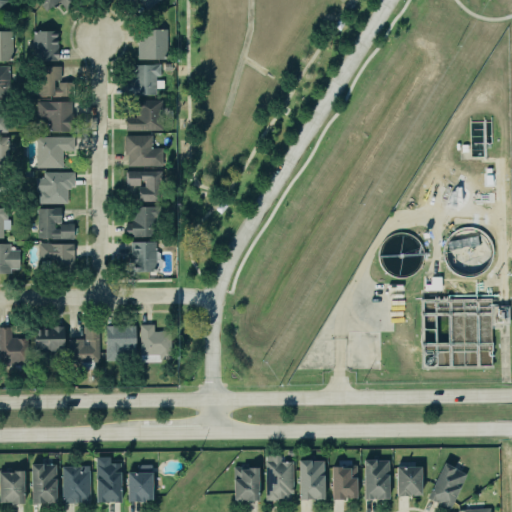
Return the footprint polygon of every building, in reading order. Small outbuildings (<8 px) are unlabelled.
[(65,9),(76,1),(74,0),(39,0),(46,10),(60,1),(65,9)] [(138,0),(145,9),(156,0),(126,0),(129,3),(132,0),(138,0)] [(334,27),(340,30),(346,21),(340,17),(334,27)] [(167,29),(142,29),(142,41),(138,41),(138,58),(167,59),(167,29)] [(12,30),(0,30),(0,60),(12,60),(12,30)] [(58,30),(33,30),(33,60),(58,60),(58,30)] [(131,63),(143,62),(152,63),(152,62),(160,62),(160,75),(155,75),(155,78),(163,78),(163,87),(155,87),(155,93),(143,92),(125,94),(126,86),(125,80),(129,80),(129,77),(131,77),(131,63)] [(9,65),(0,65),(0,96),(9,97),(9,65)] [(60,66),(39,66),(38,95),(65,95),(65,83),(60,83),(60,66)] [(125,129),(161,128),(160,98),(135,99),(136,115),(125,116),(125,129)] [(37,118),(48,118),(48,130),(71,130),(72,101),(37,101),(37,118)] [(124,133),(124,153),(127,153),(127,164),(161,164),(161,146),(151,146),(151,133),(124,133)] [(0,167),(8,168),(9,137),(0,136),(0,167)] [(72,136),(36,136),(36,167),(62,167),(63,150),(72,150),(72,136)] [(158,171),(126,170),(126,184),(139,185),(138,200),(157,201),(158,171)] [(67,203),(67,186),(74,186),(74,171),(43,171),(43,177),(35,177),(35,192),(39,192),(39,203),(67,203)] [(216,209),(222,213),(228,205),(222,200),(216,209)] [(0,236),(3,236),(3,227),(10,228),(9,218),(7,218),(7,216),(10,216),(10,207),(6,207),(0,206),(0,236)] [(155,236),(155,206),(132,206),(131,222),(126,222),(126,235),(155,236)] [(37,208),(61,207),(61,222),(74,223),(74,238),(54,238),(38,236),(37,208)] [(130,241),(156,241),(156,250),(156,270),(146,270),(139,270),(136,271),(130,272),(130,267),(129,268),(128,266),(128,253),(131,252),(130,241)] [(19,249),(10,249),(10,243),(0,242),(0,272),(10,273),(10,268),(19,268),(19,249)] [(73,243),(39,242),(38,266),(73,267),(73,243)] [(490,299),(422,298),(421,367),(479,368),(479,345),(490,345),(490,299)] [(153,323),(139,324),(140,360),(171,360),(170,330),(154,330),(153,323)] [(34,325),(34,350),(63,350),(63,325),(57,324),(54,325),(34,325)] [(67,337),(68,361),(99,361),(98,324),(84,324),(84,339),(83,339),(83,337),(67,337)] [(106,324),(105,358),(135,358),(136,325),(106,324)] [(0,326),(0,363),(25,363),(24,336),(10,337),(10,326),(0,326)] [(280,454),(265,455),(265,499),(293,499),(292,461),(281,461),(280,454)] [(121,501),(120,462),(110,462),(109,456),(95,456),(96,502),(121,501)] [(324,498),(323,459),(298,460),(299,499),(324,498)] [(364,499),(389,498),(388,459),(363,460),(364,499)] [(449,508),(466,473),(443,462),(427,498),(449,508)] [(55,463),(31,463),(31,503),(56,503),(55,463)] [(152,464),(136,464),(137,471),(127,471),(128,501),(152,500),(152,464)] [(62,503),(90,502),(89,465),(61,466),(62,503)] [(356,498),(356,465),(331,465),(331,498),(356,498)] [(421,466),(396,466),(396,495),(421,495),(421,466)] [(258,500),(258,467),(233,467),(233,500),(258,500)] [(0,502),(24,503),(24,471),(0,470),(0,502)]
